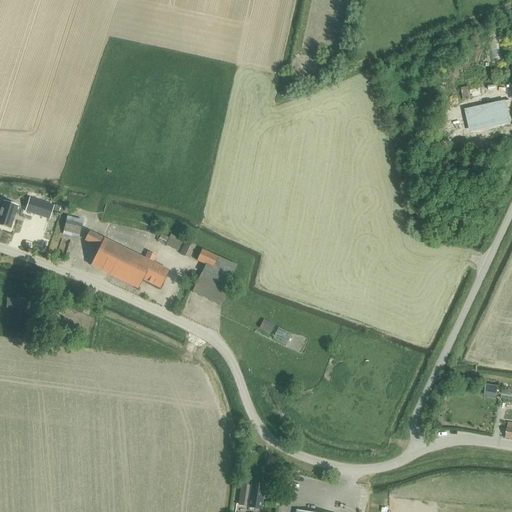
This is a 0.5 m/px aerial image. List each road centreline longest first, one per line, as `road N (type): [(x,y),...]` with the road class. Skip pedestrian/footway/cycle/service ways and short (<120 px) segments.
road 1 (unclassified): [(0,248),(213,341),(233,365),(262,432),(291,453),(365,470),(420,450)]
road 2 (unclassified): [(420,450),(413,423),(511,207)]
